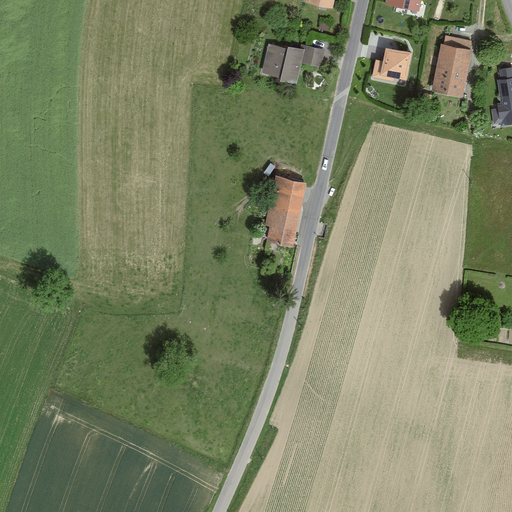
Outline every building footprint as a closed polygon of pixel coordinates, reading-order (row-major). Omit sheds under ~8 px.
[(420,0),(387,0),(387,2),(419,9),(420,0)] [(448,36),(447,42),(475,48),(477,42),(448,36)] [(447,42),(444,42),(435,88),(466,94),(475,48),(447,42)] [(290,48),(271,44),(265,70),(284,75),(283,79),(300,83),(305,61),(308,48),(302,46),(291,44),(290,48)] [(303,44),(302,46),(308,48),(305,61),(322,65),(326,50),(303,44)] [(412,48),(386,44),(384,57),(374,55),(370,76),(394,81),(395,72),(407,75),(412,48)] [(511,65),(499,67),(501,77),(511,74),(511,65)] [(511,74),(501,77),(497,77),(500,99),(496,99),(497,106),(490,107),(493,122),(500,121),(501,124),(510,123),(509,120),(511,119),(511,74)] [(310,181),(278,174),(268,223),(272,224),(269,241),(297,247),(310,181)]
